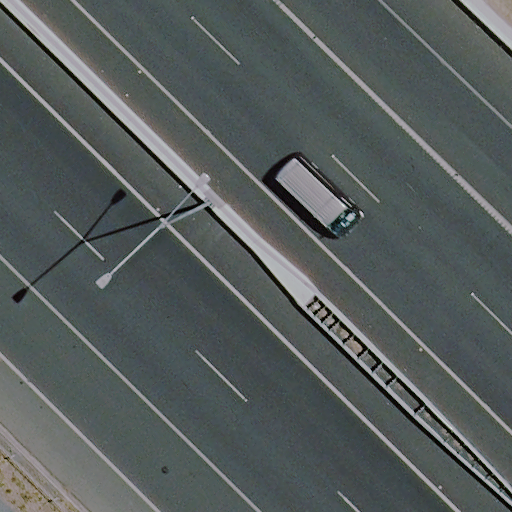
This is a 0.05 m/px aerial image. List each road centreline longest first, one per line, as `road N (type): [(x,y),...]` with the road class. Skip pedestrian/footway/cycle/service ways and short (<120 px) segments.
road 1 (motorway): [(355,511),(0,162)]
road 2 (motorway): [(186,0),(511,323)]
road 3 (motorway): [(234,0),(511,234)]
road 4 (motorway): [(203,511),(0,310)]
